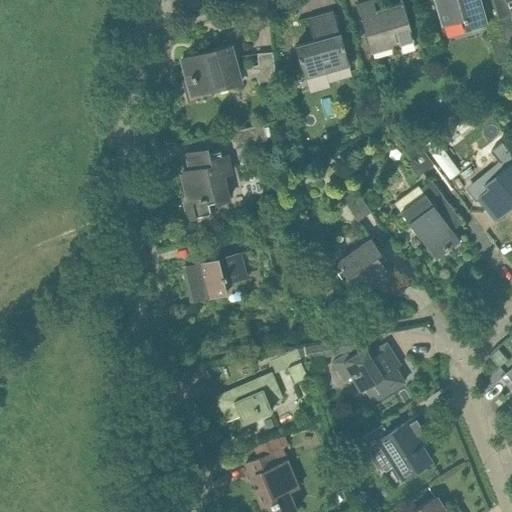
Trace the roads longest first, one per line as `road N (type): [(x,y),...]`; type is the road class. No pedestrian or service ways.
road 1 (residential): [(193,511),(157,393),(127,239),(134,77),(157,0)]
road 2 (residential): [(511,490),(467,368),(475,337),(511,290)]
